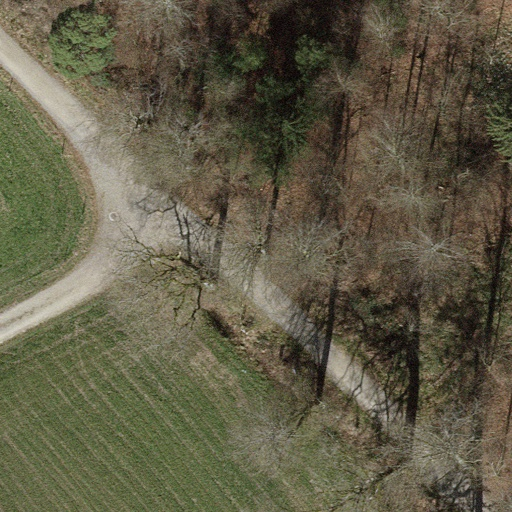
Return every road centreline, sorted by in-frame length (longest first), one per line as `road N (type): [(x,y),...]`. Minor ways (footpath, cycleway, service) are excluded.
road 1 (track): [(0,37),(200,230),(446,511)]
road 2 (track): [(0,326),(200,230)]
